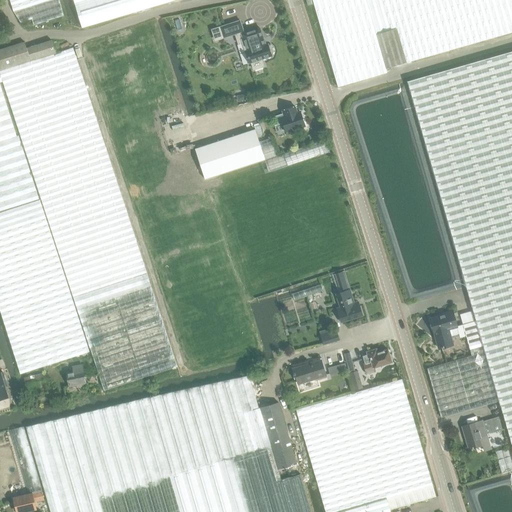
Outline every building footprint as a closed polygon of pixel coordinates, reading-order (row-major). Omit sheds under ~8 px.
[(9,0),(13,13),(20,23),(31,20),(33,26),(62,16),(57,0),(9,0)] [(72,0),(81,29),(176,0),(72,0)] [(511,0),(312,0),(338,87),(387,73),(386,69),(511,32),(511,0)] [(272,56),(271,55),(273,51),(272,48),(268,46),(268,45),(265,45),(260,28),(242,34),(241,32),(243,31),(240,21),(220,27),(224,38),(235,34),(238,44),(242,42),(249,63),(251,63),(253,69),(263,66),(261,59),(272,56)] [(82,52),(102,113),(127,190),(129,195),(188,373),(260,350),(244,301),(302,282),(365,261),(344,197),(325,141),(277,156),(204,180),(194,149),(179,102),(153,22),(83,45),(82,52)] [(0,72),(54,55),(50,41),(26,49),(24,43),(0,50),(0,72)] [(0,312),(19,374),(88,352),(56,254),(18,136),(16,137),(0,88),(0,82),(2,82),(103,392),(176,368),(151,289),(109,163),(72,49),(54,55),(0,72),(0,312)] [(511,50),(503,52),(407,80),(470,301),(470,303),(476,321),(499,401),(503,416),(511,446),(511,50)] [(304,126),(299,111),(296,112),(295,107),(282,111),(282,114),(273,117),(276,125),(282,123),(285,133),(304,126)] [(277,156),(273,144),(271,138),(258,142),(254,129),(194,149),(204,180),(277,156)] [(321,285),(292,294),(294,300),(323,290),(321,285)] [(361,316),(358,305),(354,306),(349,290),(335,294),(343,321),(361,316)] [(452,312),(429,318),(433,333),(435,340),(436,346),(437,346),(438,349),(452,344),(450,336),(458,333),(452,312)] [(460,315),(462,325),(473,322),(470,312),(460,315)] [(499,401),(476,321),(475,321),(473,322),(462,325),(471,355),(426,368),(440,419),(499,401)] [(337,339),(335,332),(321,336),(323,343),(337,339)] [(390,361),(391,358),(390,355),(388,354),(387,350),(376,353),(375,349),(365,352),(366,356),(362,357),(364,364),(362,364),(365,373),(373,371),(372,368),(390,362),(390,361)] [(354,371),(349,353),(343,354),(347,366),(348,373),(350,372),(354,371)] [(325,375),(321,361),(293,370),(297,384),(325,375)] [(72,372),(66,374),(69,386),(85,383),(82,370),(82,364),(72,367),(72,372)] [(335,366),(328,368),(330,375),(336,373),(335,366)] [(355,390),(363,388),(358,370),(354,371),(350,372),(355,390)] [(147,399),(25,428),(45,491),(44,491),(49,511),(310,511),(299,475),(280,480),(277,470),(259,408),(249,375),(147,399)] [(44,387),(41,376),(24,380),(27,391),(44,387)] [(361,511),(359,505),(431,484),(424,458),(401,379),(352,394),(295,410),(324,511),(361,511)] [(299,385),(301,391),(313,387),(311,381),(299,385)] [(278,402),(259,408),(277,470),(296,464),(278,402)] [(481,445),(483,451),(490,449),(485,434),(489,432),(501,428),(498,417),(482,422),(481,421),(462,427),(468,449),(481,445)] [(9,431),(26,495),(42,492),(44,491),(45,491),(25,428),(25,427),(9,431)] [(511,462),(510,456),(498,460),(502,473),(511,470),(511,462)] [(389,511),(389,510),(395,508),(435,497),(431,484),(359,505),(361,511),(389,511)] [(42,492),(26,495),(14,498),(17,511),(19,511),(36,508),(35,501),(44,499),(42,492)]
